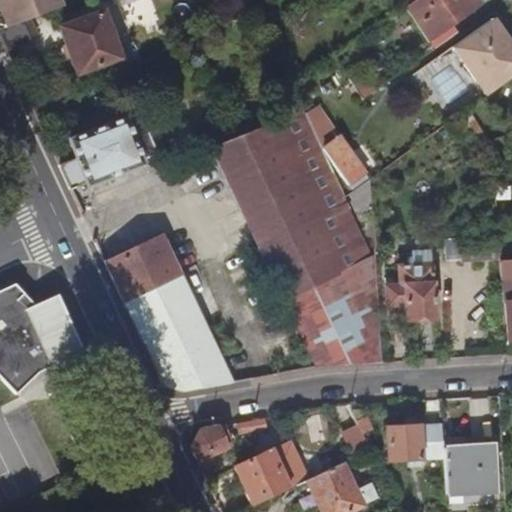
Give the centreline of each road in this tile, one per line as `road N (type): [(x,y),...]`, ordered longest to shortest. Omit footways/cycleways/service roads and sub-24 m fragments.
road 1 (residential): [(511,377),(308,389),(151,420)]
road 2 (secondary): [(0,96),(151,420)]
